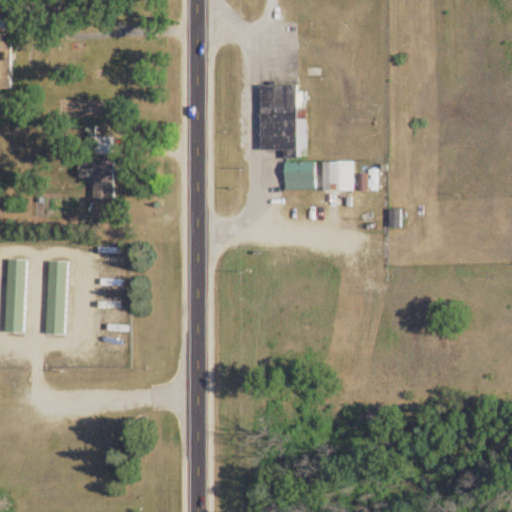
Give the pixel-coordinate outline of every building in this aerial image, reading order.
[(112,138),(93,138),(93,154),(112,154),(112,138)] [(91,193),(91,199),(115,199),(115,161),(81,161),(81,193),(91,193)] [(287,162),(287,190),(317,190),(317,162),(287,162)] [(355,162),(324,162),(324,192),(355,192),(355,162)] [(400,228),(400,210),(391,210),(391,228),(400,228)] [(9,259),(6,334),(25,335),(28,259),(9,259)] [(68,261),(49,261),(48,336),(67,336),(68,261)]
